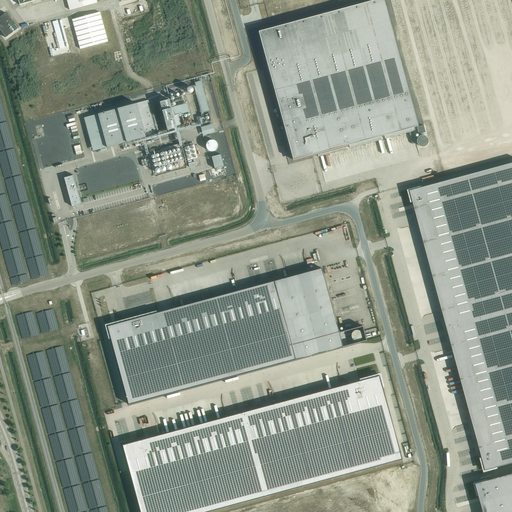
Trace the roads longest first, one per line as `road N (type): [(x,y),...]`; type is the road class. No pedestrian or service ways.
road 1 (unknown): [(114,289),(96,300),(127,413),(390,342)]
road 2 (unknown): [(114,289),(285,245),(346,250),(394,241),(429,351)]
road 3 (unclassified): [(259,222),(333,209),(357,220),(421,460),(420,511)]
road 4 (unclassified): [(259,222),(21,292)]
road 5 (unknown): [(70,246),(57,168),(167,138),(153,95)]
road 6 (unknown): [(256,184),(285,172),(319,189),(393,166),(399,177),(392,185),(345,209)]
road 7 (unclassified): [(225,69),(259,222)]
